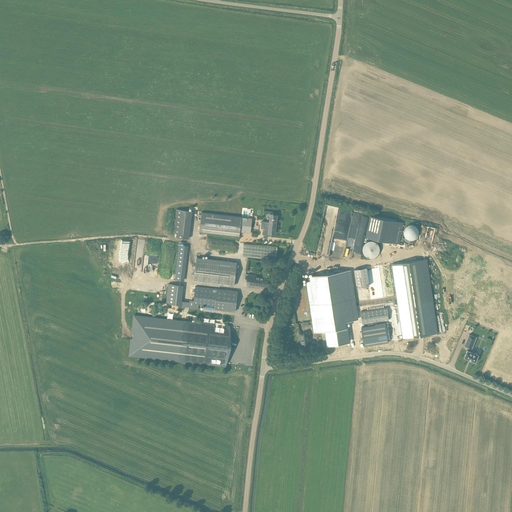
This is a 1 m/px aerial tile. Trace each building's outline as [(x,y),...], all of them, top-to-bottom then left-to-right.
[(192,211),(177,209),(173,237),(188,239),(192,211)] [(252,218),(201,212),(199,232),(241,237),(240,238),(251,239),(252,228),(250,228),(252,218)] [(370,215),(366,237),(399,244),(403,222),(370,215)] [(265,222),(265,223),(263,236),(267,237),(267,232),(269,232),(269,233),(270,233),(271,233),(275,233),(277,218),(276,218),(274,218),(274,217),(273,217),(273,218),(270,217),(270,219),(270,223),(265,222)] [(404,231),(404,232),(404,233),(404,234),(404,235),(405,236),(405,237),(406,237),(406,238),(407,238),(408,239),(409,239),(410,239),(411,239),(412,239),(413,239),(414,239),(415,239),(415,238),(416,238),(416,237),(417,237),(417,236),(418,236),(418,235),(418,234),(419,233),(419,232),(419,231),(419,230),(418,230),(418,229),(418,228),(417,227),(417,226),(416,226),(415,225),(414,225),(413,224),(412,224),(411,224),(410,224),(409,224),(409,225),(408,225),(407,225),(406,226),(405,227),(405,228),(404,228),(404,229),(404,230),(404,231)] [(379,251),(380,249),(379,248),(379,246),(378,245),(378,244),(377,243),(375,242),(374,241),(372,241),(371,241),(370,241),(368,241),(367,242),(365,243),(364,244),(364,245),(363,246),(363,248),(362,249),(363,251),(363,252),(364,254),(364,255),(365,256),(367,257),(368,257),(369,258),(371,258),(372,258),(374,257),(375,257),(376,256),(378,255),(378,254),(379,252),(379,251)] [(242,256),(265,259),(265,255),(276,257),(277,247),(244,244),(242,256)] [(236,263),(197,258),(194,281),(234,286),(236,263)] [(392,264),(403,338),(437,333),(426,259),(392,264)] [(355,269),(357,287),(369,285),(366,268),(355,269)] [(176,270),(175,280),(182,281),(184,271),(176,270)] [(330,273),(307,276),(314,326),(315,332),(326,330),(327,339),(333,344),(344,342),(348,336),(347,327),(346,321),(357,319),(350,270),(332,273),(330,273)] [(256,275),(245,274),(244,279),(251,280),(250,284),(262,286),(262,285),(267,286),(268,278),(256,277),(256,275)] [(183,285),(168,283),(166,303),(181,305),(183,285)] [(193,309),(195,309),(198,309),(199,305),(215,307),(215,309),(235,311),(237,291),(217,289),(195,286),(193,304),(193,309)] [(387,308),(361,312),(363,324),(389,320),(387,308)] [(230,328),(135,318),(131,353),(226,364),(230,328)] [(388,342),(385,323),(361,327),(364,346),(388,342)] [(310,339),(309,332),(299,334),(300,334),(302,345),(310,344),(309,339),(310,339)] [(476,337),(469,335),(464,346),(469,348),(468,350),(467,350),(464,357),(475,362),(476,361),(477,361),(478,358),(477,357),(478,355),(470,351),(471,349),(476,337)]
